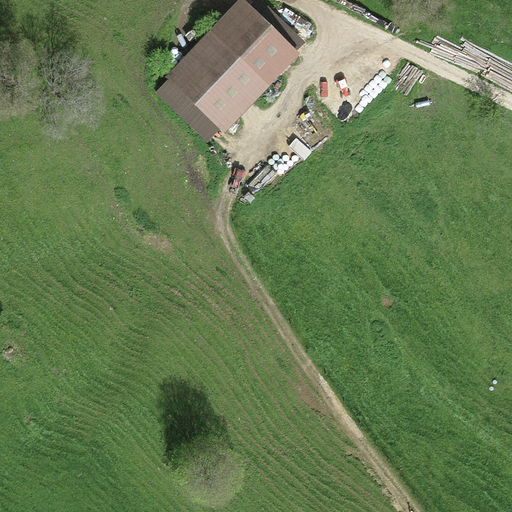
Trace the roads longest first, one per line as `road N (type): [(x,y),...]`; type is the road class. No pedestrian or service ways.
road 1 (track): [(346,23),(241,162),(224,214),(235,249),(347,424),(415,511)]
road 2 (track): [(511,101),(294,1)]
